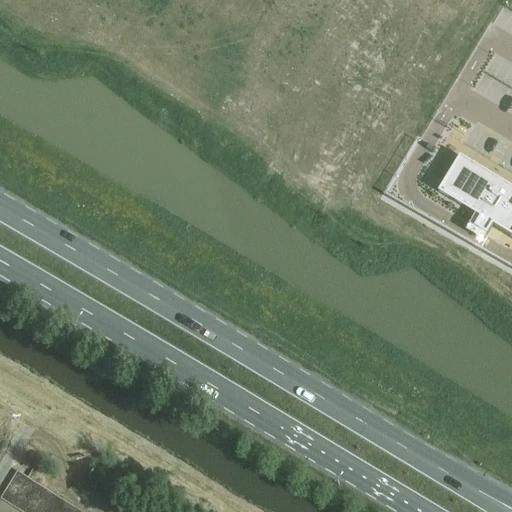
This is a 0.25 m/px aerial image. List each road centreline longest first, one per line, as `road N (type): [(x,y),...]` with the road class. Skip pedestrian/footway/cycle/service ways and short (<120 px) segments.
road 1 (primary): [(511,509),(0,207)]
road 2 (primary): [(0,261),(417,511)]
